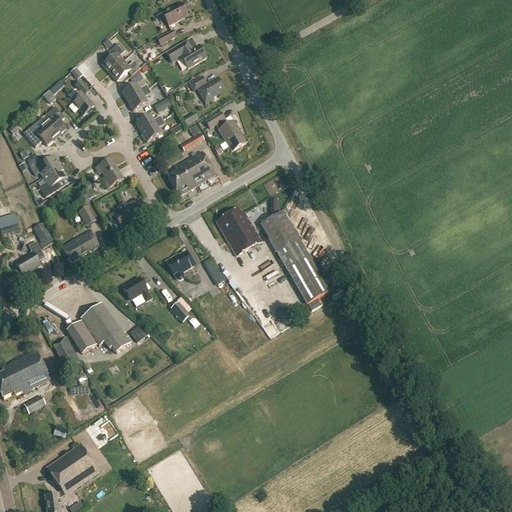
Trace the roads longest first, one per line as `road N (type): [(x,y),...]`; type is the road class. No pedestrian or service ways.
road 1 (unclassified): [(497,511),(426,418),(286,154)]
road 2 (unclassified): [(0,321),(169,222)]
road 3 (unclassified): [(242,66),(361,0)]
road 4 (unclassified): [(169,222),(286,154)]
road 5 (residential): [(113,111),(67,149),(78,167),(122,145)]
